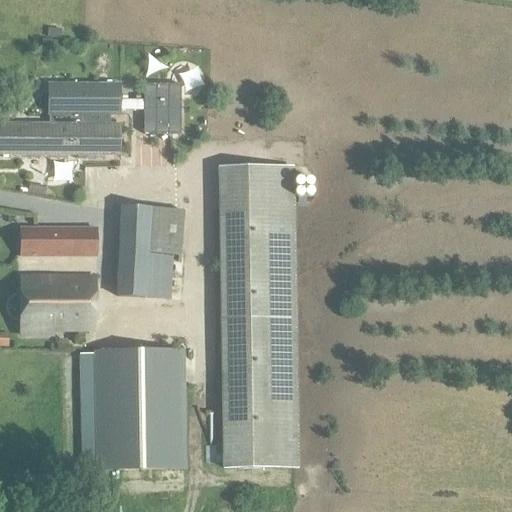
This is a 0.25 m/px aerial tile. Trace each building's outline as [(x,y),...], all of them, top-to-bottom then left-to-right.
[(0,125),(0,155),(120,156),(120,126),(109,126),(109,116),(120,116),(120,86),(62,86),(61,126),(0,125)] [(144,136),(181,136),(181,86),(144,86),(144,136)] [(291,172),(219,172),(220,470),(291,470),(291,172)] [(96,231),(20,230),(19,258),(96,259),(96,231)] [(150,256),(148,299),(170,300),(172,257),(150,256)] [(94,281),(21,280),(20,336),(53,336),(53,332),(93,332),(94,281)] [(94,352),(96,473),(186,472),(184,352),(184,351),(94,352)]
